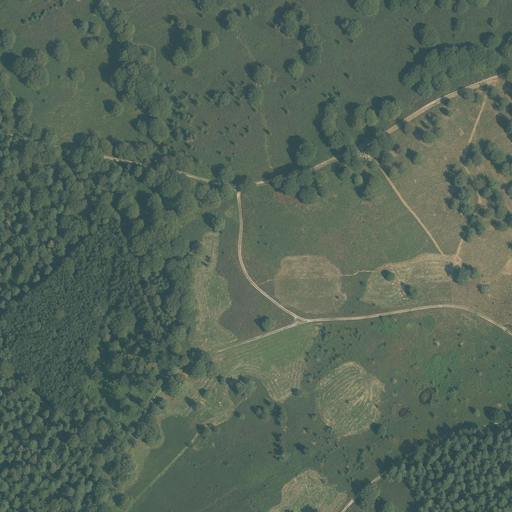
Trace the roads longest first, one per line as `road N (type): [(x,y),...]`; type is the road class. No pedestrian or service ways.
road 1 (track): [(511,71),(438,100),(327,164),(254,185),(0,133)]
road 2 (track): [(237,186),(246,274),(294,315),(327,320),(455,306),(511,334)]
road 3 (track): [(342,511),(444,436),(511,416)]
road 4 (track): [(0,377),(45,402),(118,481)]
